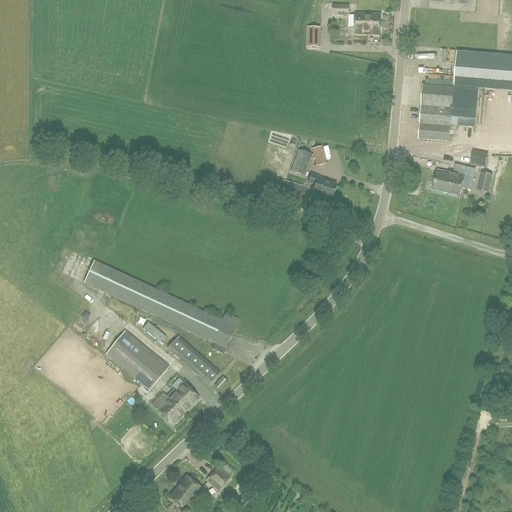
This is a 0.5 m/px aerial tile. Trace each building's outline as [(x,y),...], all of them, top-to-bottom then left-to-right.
[(350,5),(333,4),(332,16),(348,17),(350,5)] [(353,32),(379,35),(382,14),(355,11),(353,32)] [(320,48),(320,28),(308,28),(307,48),(320,48)] [(511,91),(511,57),(457,53),(454,87),(511,91)] [(475,128),(478,91),(423,86),(419,140),(449,142),(450,128),(458,129),(458,127),(475,128)] [(369,145),(357,145),(356,154),(369,155),(369,145)] [(298,151),(291,172),(305,176),(312,155),(298,151)] [(485,167),(488,153),(473,151),(470,164),(485,167)] [(433,191),(446,194),(451,173),(448,173),(447,176),(437,174),(433,191)] [(468,184),(469,178),(451,173),(446,194),(460,197),(463,182),(468,184)] [(490,185),(493,175),(481,173),(479,183),(490,185)] [(331,199),(335,185),(319,179),(319,178),(311,175),(308,182),(314,184),(311,193),(331,199)] [(302,204),(307,188),(268,177),(264,193),(302,204)] [(411,195),(418,196),(420,183),(413,182),(411,195)] [(226,312),(223,319),(194,307),(188,321),(191,322),(187,331),(226,347),(239,318),(226,312)] [(145,317),(143,324),(152,327),(155,320),(145,317)] [(168,349),(172,353),(185,364),(203,380),(202,381),(209,388),(221,375),(179,338),(168,349)] [(154,382),(170,369),(158,354),(153,358),(146,360),(144,361),(142,354),(138,350),(136,352),(126,354),(124,348),(121,344),(110,353),(112,362),(119,360),(120,361),(133,377),(144,374),(145,377),(147,379),(141,381),(147,388),(154,382)] [(220,391),(228,383),(222,378),(215,386),(220,391)] [(170,399),(185,413),(198,400),(183,385),(170,399)] [(185,413),(170,399),(157,412),(172,427),(185,413)] [(218,492),(230,478),(218,467),(206,481),(218,492)] [(203,498),(198,494),(202,490),(186,477),(170,499),(185,511),(190,505),(194,509),(203,498)] [(239,484),(243,489),(252,482),(247,477),(239,484)]
